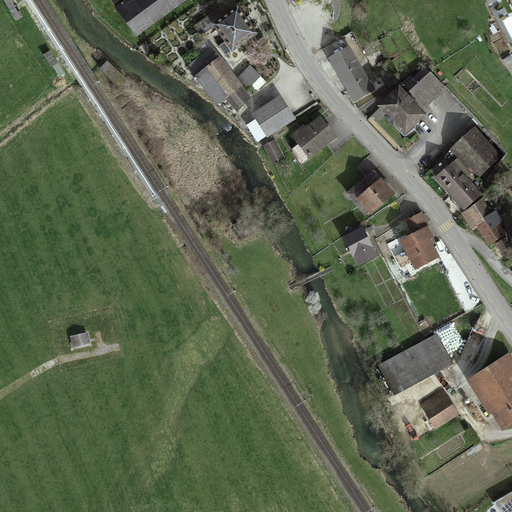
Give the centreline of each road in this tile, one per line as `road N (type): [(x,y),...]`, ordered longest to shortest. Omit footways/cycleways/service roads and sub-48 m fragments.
road 1 (primary): [(455,238),(334,102),(273,0)]
road 2 (track): [(0,396),(55,360),(118,346)]
